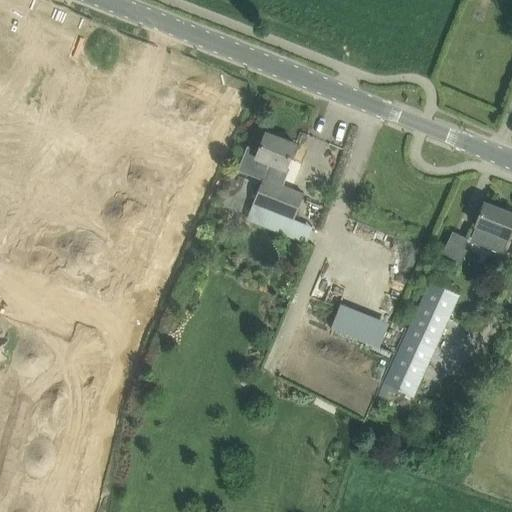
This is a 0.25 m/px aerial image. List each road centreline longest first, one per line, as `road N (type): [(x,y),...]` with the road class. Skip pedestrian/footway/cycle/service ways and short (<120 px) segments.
road 1 (residential): [(0,280),(128,315),(250,56)]
road 2 (tertiary): [(511,161),(250,56)]
road 3 (tertiary): [(250,56),(103,0)]
